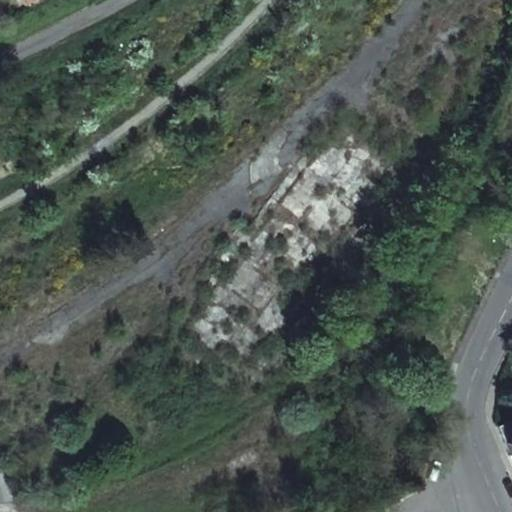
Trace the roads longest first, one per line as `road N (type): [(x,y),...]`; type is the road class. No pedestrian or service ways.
road 1 (residential): [(511,296),(482,353),(473,396),(475,433),(508,511)]
road 2 (track): [(122,0),(0,60)]
